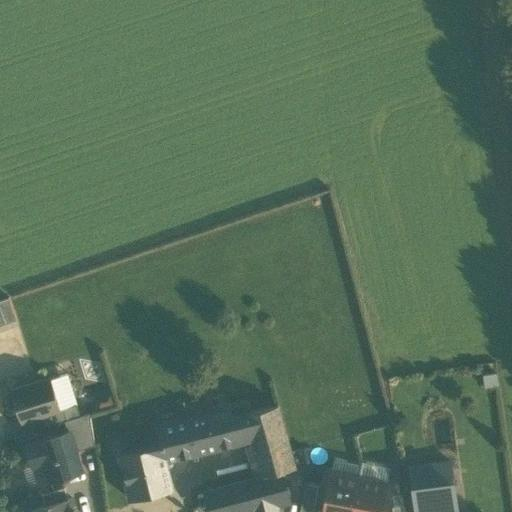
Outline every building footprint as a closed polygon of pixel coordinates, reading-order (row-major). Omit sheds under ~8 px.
[(8,297),(0,299),(0,308),(5,323),(17,319),(8,297)] [(482,374),(484,386),(497,384),(496,373),(482,374)] [(68,374),(51,379),(60,409),(77,404),(68,374)] [(12,391),(21,421),(42,415),(60,409),(51,379),(12,391)] [(112,391),(94,396),(98,410),(116,405),(112,391)] [(46,426),(64,421),(80,416),(77,404),(60,409),(42,415),(46,426)] [(208,413),(217,447),(250,438),(243,413),(246,413),(244,404),(208,413)] [(252,444),(260,476),(281,470),(294,467),(277,404),(246,413),(243,413),(250,438),(252,444)] [(89,413),(80,416),(64,421),(68,432),(69,432),(75,451),(95,445),(89,413)] [(217,447),(208,413),(156,427),(161,444),(119,455),(131,500),(173,489),(165,461),(217,447)] [(43,463),(48,480),(81,470),(75,451),(69,432),(68,432),(27,445),(33,465),(43,463)] [(260,476),(252,444),(244,446),(253,478),(260,476)] [(334,459),(331,474),(358,479),(361,464),(334,459)] [(361,464),(358,479),(386,484),(389,467),(362,461),(361,464)] [(456,511),(450,461),(410,466),(416,511),(456,511)] [(43,463),(33,465),(24,468),(30,485),(48,480),(43,463)] [(253,478),(247,480),(248,484),(282,475),(281,470),(260,476),(253,478)] [(352,511),(358,479),(331,474),(326,501),(323,500),(320,511),(352,511)] [(278,511),(276,503),(289,499),(282,475),(248,484),(247,480),(205,491),(210,511),(242,511),(253,509),(253,511),(278,511)] [(386,484),(358,479),(352,511),(384,511),(385,511),(381,511),(386,484)] [(312,511),(318,485),(304,483),(299,511),(302,511),(312,511)] [(41,495),(45,506),(68,499),(64,488),(41,495)] [(76,511),(72,498),(68,499),(45,506),(30,511),(76,511)]
